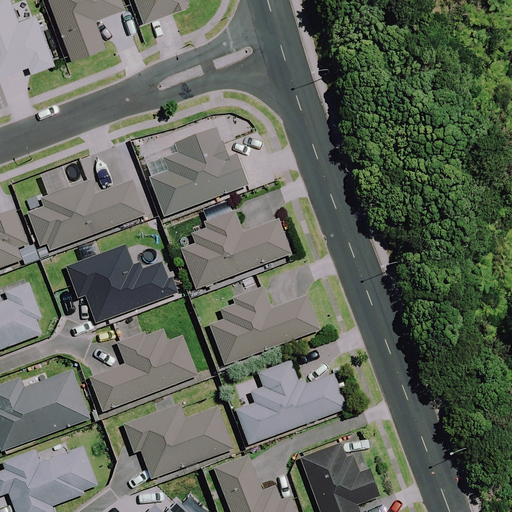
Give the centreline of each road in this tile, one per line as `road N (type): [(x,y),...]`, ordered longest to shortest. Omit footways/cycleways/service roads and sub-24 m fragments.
road 1 (unclassified): [(279,40),(449,511)]
road 2 (residential): [(0,144),(279,40)]
